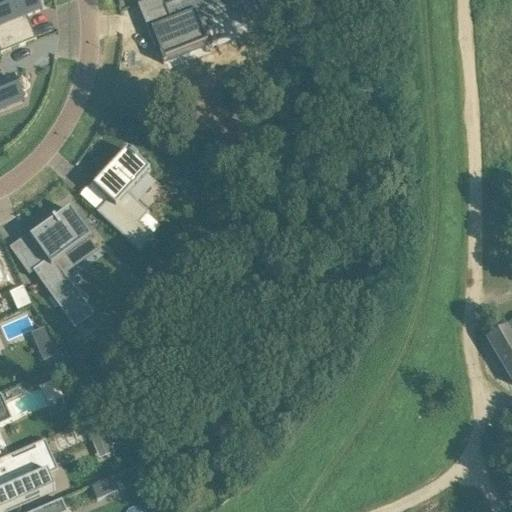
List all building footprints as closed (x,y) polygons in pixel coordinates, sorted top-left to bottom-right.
[(35,0),(0,0),(0,27),(8,50),(0,53),(1,55),(36,41),(26,17),(40,12),(35,0)] [(202,22),(257,0),(186,0),(167,8),(172,22),(154,29),(164,54),(162,55),(164,60),(166,59),(166,61),(193,50),(192,48),(209,41),(202,22)] [(0,111),(22,103),(12,80),(0,83),(0,111)] [(130,152),(94,190),(110,204),(99,216),(141,256),(156,240),(141,227),(150,217),(129,198),(151,174),(130,152)] [(52,220),(10,250),(29,278),(34,275),(76,332),(95,318),(57,265),(92,240),(71,211),(54,223),(52,220)] [(164,309),(178,295),(167,285),(154,299),(164,309)] [(31,307),(23,289),(10,295),(18,313),(31,307)] [(511,325),(488,340),(511,380),(511,325)] [(50,344),(38,350),(44,362),(56,357),(50,344)] [(72,371),(62,375),(65,383),(75,379),(72,371)] [(2,398),(5,405),(22,398),(19,391),(2,398)] [(0,456),(1,456),(0,454),(0,428),(13,423),(5,405),(2,398),(1,397),(0,397),(0,456)] [(103,430),(89,436),(94,447),(108,441),(103,430)] [(46,443),(0,462),(0,511),(6,511),(55,491),(49,477),(41,457),(51,452),(46,443)] [(110,481),(92,489),(97,502),(115,494),(110,481)]
